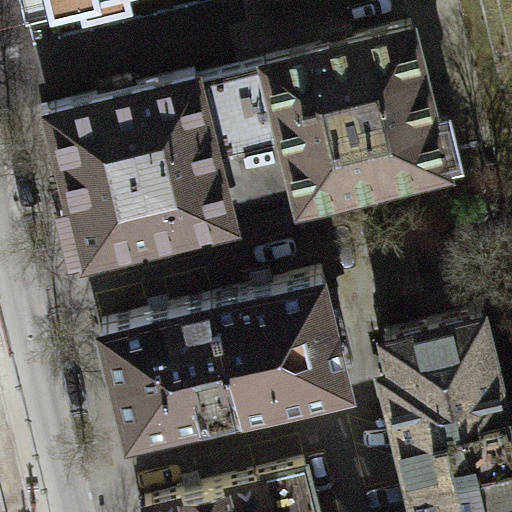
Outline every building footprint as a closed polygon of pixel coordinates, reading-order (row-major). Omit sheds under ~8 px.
[(260,45),(262,55),(292,187),(294,194),(440,160),(405,12),(260,45)] [(225,202),(292,187),(262,55),(189,71),(188,64),(43,98),(77,245),(227,210),(225,202)] [(313,263),(206,290),(233,397),(340,371),(313,263)] [(120,425),(233,397),(206,290),(94,317),(120,425)] [(377,328),(412,478),(511,455),(511,413),(486,303),(377,328)] [(309,511),(296,455),(137,492),(142,511),(309,511)] [(511,511),(511,455),(412,478),(419,511),(511,511)]
